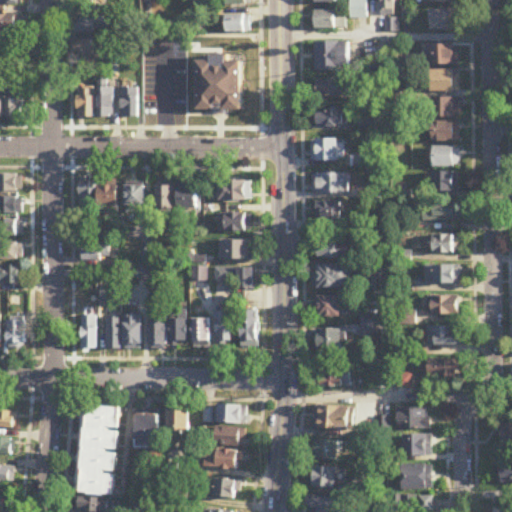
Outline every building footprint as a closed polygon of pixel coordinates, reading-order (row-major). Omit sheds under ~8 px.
[(368,0),(350,0),(351,20),(368,20),(368,0)] [(381,0),(381,17),(395,17),(395,0),(381,0)] [(433,11),(433,32),(458,32),(458,11),(433,11)] [(317,31),(346,31),(346,12),(317,12),(317,31)] [(0,16),(0,31),(17,31),(17,16),(0,16)] [(251,16),(227,16),(227,34),(251,34),(251,16)] [(399,33),(399,19),(385,19),(385,33),(399,33)] [(76,62),(103,62),(103,48),(93,48),(93,42),(76,42),(76,62)] [(350,44),(318,44),(318,74),(350,74),(350,44)] [(458,67),(458,47),(430,47),(430,67),(458,67)] [(243,114),(244,64),(231,64),(231,57),(210,57),(210,63),(199,63),(199,113),(243,114)] [(456,93),(456,72),(431,72),(431,93),(456,93)] [(345,80),(318,80),(318,98),(345,98),(345,80)] [(8,121),(24,121),(24,89),(8,89),(8,121)] [(115,90),(98,90),(98,119),(115,119),(115,90)] [(139,119),(139,90),(123,90),(123,119),(139,119)] [(79,120),(96,120),(96,91),(79,91),(79,120)] [(461,119),(461,99),(433,99),(433,119),(461,119)] [(348,130),(348,110),(318,110),(318,130),(348,130)] [(461,144),(461,123),(434,123),(434,144),(461,144)] [(312,141),(312,163),(345,163),(345,141),(312,141)] [(434,169),(460,169),(460,148),(434,148),(434,169)] [(458,174),(434,174),(434,195),(458,195),(458,174)] [(313,175),(313,196),(350,196),(350,175),(313,175)] [(0,177),(0,195),(24,196),(24,177),(0,177)] [(250,204),(250,183),(213,183),(213,204),(250,204)] [(118,186),(81,186),(81,211),(118,211),(118,186)] [(200,213),(200,186),(180,186),(180,213),(200,213)] [(127,215),(146,215),(146,187),(127,187),(127,215)] [(176,214),(176,188),(157,188),(157,214),(176,214)] [(0,216),(24,217),(24,200),(0,199),(0,216)] [(344,203),(318,203),(318,225),(344,225),(344,203)] [(459,222),(459,204),(422,204),(422,222),(459,222)] [(252,215),(219,215),(219,235),(252,235),(252,215)] [(0,239),(24,239),(24,223),(0,222),(0,239)] [(433,255),(455,255),(455,237),(433,237),(433,255)] [(353,242),(320,242),(320,261),(353,261),(353,242)] [(254,263),(254,243),(221,243),(221,263),(254,263)] [(0,263),(24,263),(24,245),(0,244),(0,263)] [(112,249),(84,249),(84,265),(112,265),(112,249)] [(410,262),(410,254),(399,254),(399,262),(410,262)] [(314,291),(354,291),(354,267),(314,267),(314,291)] [(461,287),(461,267),(425,267),(425,287),(461,287)] [(0,268),(0,285),(25,286),(25,268),(0,268)] [(194,283),(208,283),(208,269),(194,269),(194,283)] [(216,269),(216,284),(235,284),(235,269),(216,269)] [(239,292),(255,292),(255,270),(239,270),(239,292)] [(123,291),(102,291),(102,308),(122,309),(123,291)] [(460,298),(429,298),(429,318),(460,318),(460,298)] [(343,321),(343,299),(316,299),(316,321),(343,321)] [(415,326),(415,312),(402,312),(402,326),(415,326)] [(260,313),(244,313),(244,347),(260,347),(260,313)] [(189,315),(182,315),(182,320),(172,320),(172,346),(189,346),(189,315)] [(235,347),(235,315),(218,315),(218,347),(235,347)] [(83,352),(98,352),(98,318),(83,318),(83,352)] [(143,351),(143,318),(126,318),(126,351),(143,351)] [(150,351),(169,351),(169,318),(150,318),(150,351)] [(123,319),(108,319),(108,351),(123,351),(123,319)] [(211,321),(194,321),(194,345),(211,345),(211,321)] [(27,350),(27,323),(9,323),(9,350),(27,350)] [(460,348),(460,329),(428,329),(428,348),(460,348)] [(345,333),(318,333),(318,356),(345,356),(345,333)] [(457,360),(430,360),(430,378),(457,378),(457,360)] [(321,389),(353,389),(353,372),(321,372),(321,389)] [(122,407),(85,404),(78,494),(115,496),(122,407)] [(248,425),(248,405),(218,405),(218,425),(248,425)] [(354,407),(318,407),(317,431),(353,431),(354,407)] [(399,409),(400,430),(431,430),(431,408),(399,409)] [(16,412),(0,411),(0,428),(16,429),(16,412)] [(200,411),(169,411),(168,447),(200,447),(200,411)] [(161,415),(137,415),(137,449),(161,449),(161,415)] [(511,483),(511,460),(511,447),(511,425),(502,425),(502,483),(511,483)] [(246,429),(217,429),(217,446),(246,446),(246,429)] [(405,435),(405,457),(432,457),(432,435),(405,435)] [(14,438),(0,437),(0,454),(14,454),(14,438)] [(340,460),(340,441),(317,441),(317,460),(340,460)] [(241,469),(241,451),(208,451),(208,469),(241,469)] [(0,482),(14,483),(14,466),(0,466),(0,482)] [(398,490),(433,490),(433,466),(398,466),(398,490)] [(338,468),(314,468),(314,488),(338,489),(338,468)] [(240,481),(215,481),(215,498),(240,498),(240,481)] [(308,511),(346,511),(346,497),(308,497),(308,511)] [(415,510),(415,497),(392,497),(392,510),(415,510)] [(74,511),(113,511),(113,498),(74,498),(74,511)]
